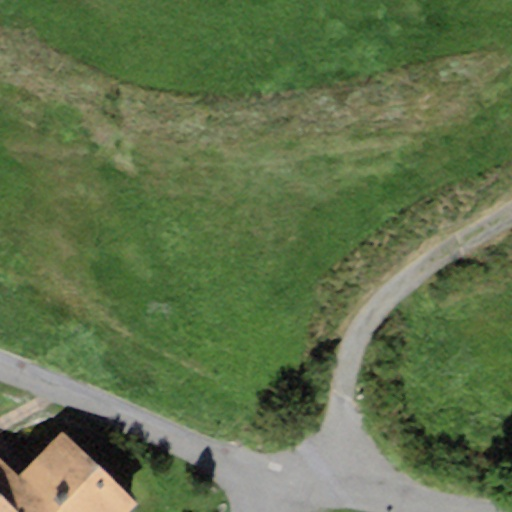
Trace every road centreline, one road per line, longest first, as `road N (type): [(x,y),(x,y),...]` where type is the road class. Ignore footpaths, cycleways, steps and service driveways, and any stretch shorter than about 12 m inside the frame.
road 1 (track): [(511,206),(415,261),(359,321),(300,475)]
road 2 (residential): [(300,475),(0,368)]
road 3 (residential): [(500,511),(300,475)]
